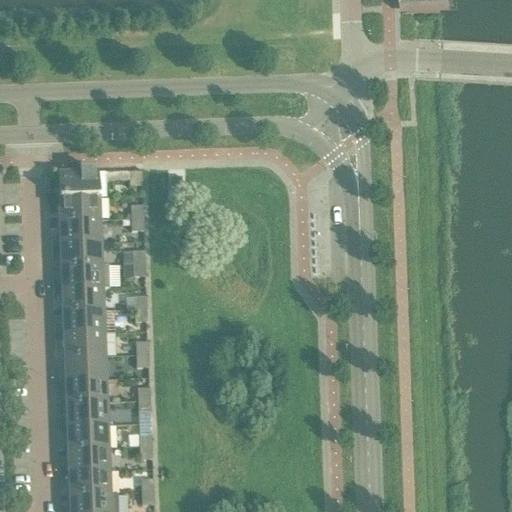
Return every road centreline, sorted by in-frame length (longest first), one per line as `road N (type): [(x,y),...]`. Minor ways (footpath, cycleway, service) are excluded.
road 1 (tertiary): [(344,97),(311,85),(29,94)]
road 2 (tertiary): [(30,138),(255,129),(313,143)]
road 3 (tertiary): [(368,511),(362,231)]
road 4 (residential): [(34,286),(43,511)]
road 5 (residential): [(30,138),(34,286)]
road 6 (unclassified): [(367,58),(511,66)]
road 7 (tertiary): [(362,231),(360,123),(344,97)]
